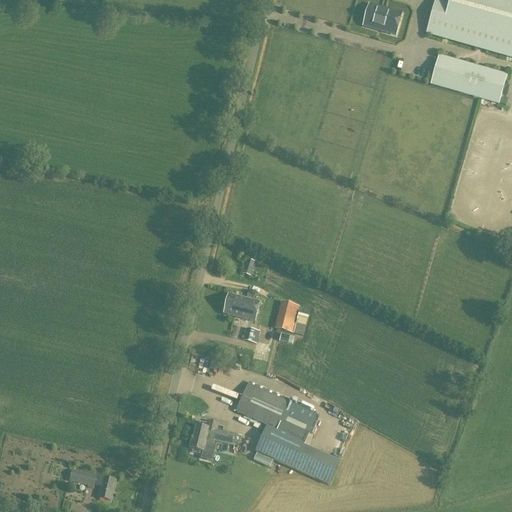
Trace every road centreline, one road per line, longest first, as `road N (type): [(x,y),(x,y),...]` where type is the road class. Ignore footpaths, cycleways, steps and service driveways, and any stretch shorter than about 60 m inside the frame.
road 1 (unclassified): [(139,511),(264,0)]
road 2 (unknown): [(261,12),(405,50),(417,39),(426,0)]
